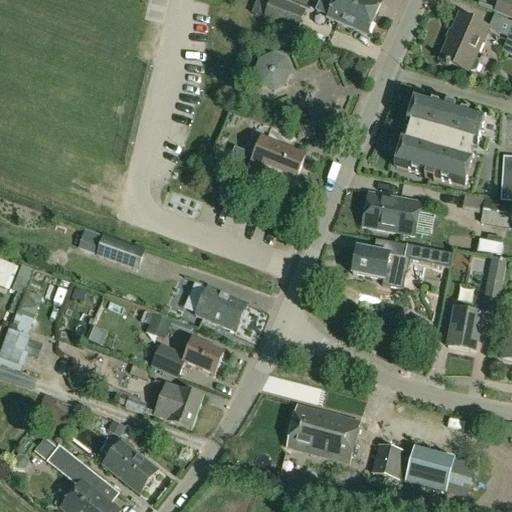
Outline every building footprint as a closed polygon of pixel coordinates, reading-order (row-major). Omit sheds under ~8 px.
[(306,12),(274,0),(257,0),(252,14),(265,19),(264,22),(298,34),(306,12)] [(350,31),(351,29),(367,36),(374,21),(327,0),(321,0),(316,13),(329,18),(328,19),(336,23),(336,25),(350,31)] [(381,5),(369,0),(327,0),(374,21),(381,5)] [(511,2),(506,0),(500,0),(494,13),(511,20),(511,2)] [(449,41),(439,62),(446,65),(446,67),(449,69),(450,67),(468,75),(469,73),(473,75),(476,74),(479,65),(479,62),(475,61),(488,31),(459,18),(452,34),(454,35),(451,43),(449,41)] [(511,30),(502,54),(511,58),(511,30)] [(253,67),(248,80),(254,93),(268,97),(282,92),(286,78),(281,67),(267,62),(253,67)] [(194,96),(217,101),(220,89),(197,84),(194,96)] [(443,123),(447,107),(446,109),(416,101),(408,129),(412,130),(410,136),(408,135),(407,136),(409,137),(408,143),(404,141),(402,149),(400,149),(402,150),(400,154),(399,154),(398,155),(400,155),(396,170),(425,178),(425,181),(426,181),(427,177),(432,159),(440,161),(435,179),(433,184),(434,184),(435,181),(465,190),(473,162),(470,161),(471,155),(473,156),(473,155),(471,154),(473,148),(477,149),(485,121),(455,112),(456,110),(455,109),(450,125),(443,123)] [(234,127),(237,114),(224,111),(221,124),(234,127)] [(255,156),(235,148),(228,164),(262,178),(266,169),(296,182),(305,160),(274,147),(275,145),(261,139),(255,156)] [(511,159),(504,159),(501,204),(511,204),(511,159)] [(230,200),(234,189),(225,186),(221,197),(230,200)] [(461,205),(477,207),(478,194),(462,193),(461,205)] [(414,239),(421,206),(368,196),(362,229),(414,239)] [(511,206),(486,202),(481,226),(508,230),(511,206)] [(448,248),(501,258),(504,246),(450,237),(448,248)] [(104,239),(97,258),(100,259),(107,262),(107,263),(138,273),(143,257),(145,254),(104,239)] [(407,278),(410,263),(450,270),(453,256),(388,244),(386,256),(357,251),(352,277),(383,283),(382,288),(403,292),(406,277),(407,278)] [(17,269),(0,261),(0,287),(8,291),(17,269)] [(488,283),(482,314),(496,317),(502,285),(488,283)] [(235,336),(248,307),(209,290),(196,319),(235,336)] [(475,355),(482,318),(472,316),(474,308),(456,305),(448,350),(475,355)] [(511,315),(509,315),(501,360),(511,362),(511,315)] [(144,327),(161,335),(166,325),(149,317),(144,327)] [(30,339),(9,332),(0,356),(0,361),(23,370),(29,356),(25,354),(30,339)] [(161,348),(152,369),(178,381),(184,365),(214,378),(224,356),(193,343),(185,359),(161,348)] [(166,387),(154,420),(168,425),(192,434),(204,400),(180,391),(180,392),(166,387)] [(147,406),(129,400),(125,410),(143,417),(147,406)] [(43,426),(55,436),(69,418),(56,408),(43,426)] [(298,409),(298,408),(287,451),(349,467),(360,425),(298,409)] [(158,474),(122,445),(103,469),(139,498),(158,474)] [(60,449),(47,464),(78,489),(62,509),(65,511),(118,511),(98,496),(106,486),(60,449)] [(372,476),(399,483),(406,455),(379,449),(372,476)] [(466,500),(475,467),(414,451),(405,484),(466,500)] [(423,511),(427,497),(401,490),(397,506),(420,511),(423,511)]
